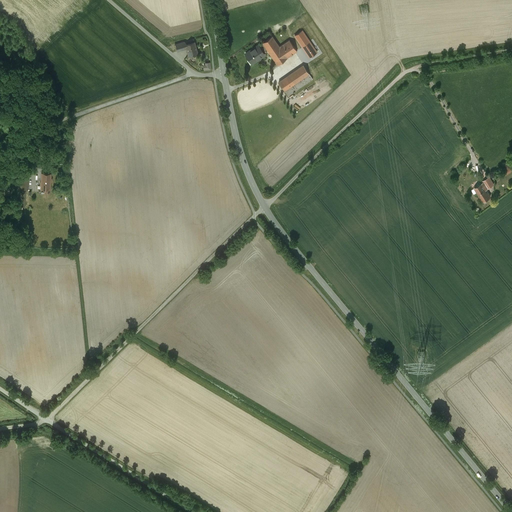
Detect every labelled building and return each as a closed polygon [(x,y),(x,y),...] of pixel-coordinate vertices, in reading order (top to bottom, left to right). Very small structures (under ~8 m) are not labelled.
[(302,31),(295,36),(309,57),(316,52),(302,31)] [(278,65),(297,51),(289,40),(279,47),(272,36),(263,43),(264,45),(268,50),(278,65)] [(187,48),(185,45),(184,42),(176,44),(178,51),(187,48)] [(185,45),(187,48),(189,56),(198,54),(194,42),(185,45)] [(257,60),(265,55),(263,53),(268,50),(264,45),(260,48),(258,45),(245,54),(249,59),(250,58),(253,63),(258,60),(257,60)] [(313,79),(303,65),(279,82),(288,96),(313,79)] [(511,168),(509,164),(501,169),(506,176),(511,171),(511,168)] [(51,178),(51,174),(42,173),(41,189),(45,189),(45,192),(50,192),(50,189),(51,182),(52,182),(52,178),(51,178)] [(496,181),(491,174),(476,185),(485,198),(494,192),(490,186),(496,181)]
